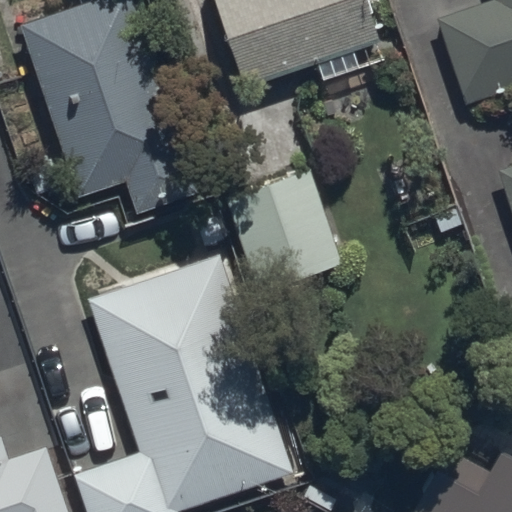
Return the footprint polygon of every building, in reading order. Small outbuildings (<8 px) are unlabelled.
[(137,0),(32,0),(14,6),(78,201),(192,164),(137,0)] [(366,0),(214,0),(237,67),(373,22),(366,0)] [(511,0),(440,0),(435,2),(463,79),(511,61),(511,0)] [(511,144),(504,147),(511,169),(511,294),(500,299),(511,332),(511,144)] [(342,255),(308,156),(226,184),(260,283),(342,255)] [(221,243),(86,288),(138,443),(77,463),(93,511),(151,511),(296,464),(221,243)] [(433,460),(404,511),(511,511),(511,432),(496,424),(466,479),(433,460)] [(0,511),(67,511),(38,431),(0,444),(0,511)]
